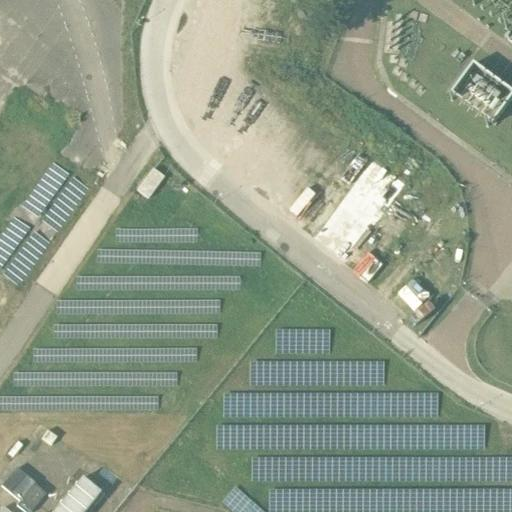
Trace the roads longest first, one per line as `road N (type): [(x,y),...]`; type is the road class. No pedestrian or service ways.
road 1 (unknown): [(0,369),(116,198),(116,147),(80,0)]
road 2 (unclassified): [(511,412),(412,345)]
